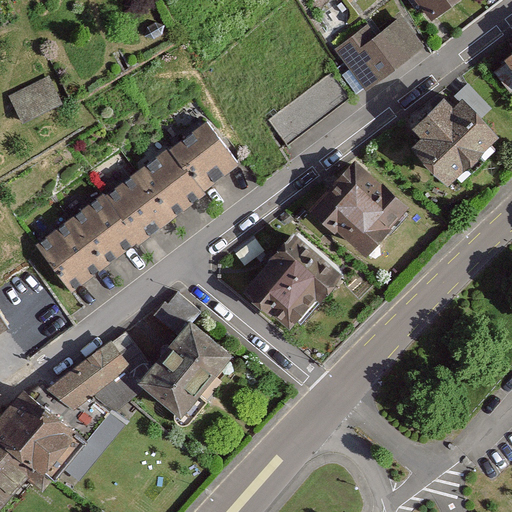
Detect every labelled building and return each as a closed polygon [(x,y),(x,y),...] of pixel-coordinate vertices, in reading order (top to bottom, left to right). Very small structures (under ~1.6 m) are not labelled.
[(459,0),(422,0),(439,18),(459,0)] [(339,44),(369,88),(431,46),(409,15),(380,35),(371,22),(339,44)] [(511,57),(496,69),(511,91),(511,57)] [(11,92),(26,120),(66,99),(50,71),(11,92)] [(270,118),(290,145),(354,98),(334,71),(270,118)] [(431,136),(420,145),(461,190),(511,143),(511,131),(480,97),(466,110),(454,96),(422,126),(431,136)] [(46,244),(80,290),(249,165),(215,118),(46,244)] [(359,156),(319,206),(381,257),(422,207),(359,156)] [(302,227),(253,286),(310,334),(359,275),(302,227)] [(0,308),(0,330),(8,326),(0,308)] [(227,356),(192,327),(142,384),(179,414),(227,356)] [(0,420),(0,503),(32,467),(47,480),(79,439),(60,421),(146,361),(128,332),(35,402),(26,394),(0,420)]
